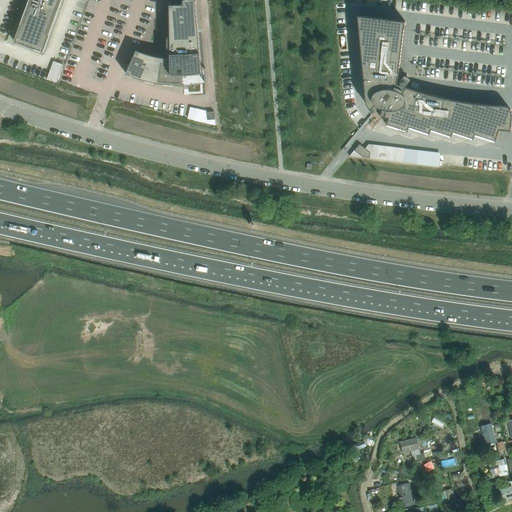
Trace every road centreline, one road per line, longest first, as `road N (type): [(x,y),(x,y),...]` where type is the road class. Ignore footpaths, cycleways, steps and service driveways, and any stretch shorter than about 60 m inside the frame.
road 1 (unclassified): [(511,209),(284,181),(0,107)]
road 2 (trunk): [(511,291),(237,244),(0,190)]
road 3 (trunk): [(0,221),(260,277),(511,317)]
